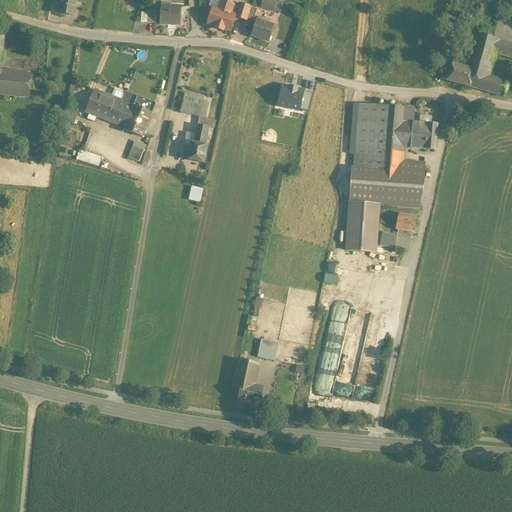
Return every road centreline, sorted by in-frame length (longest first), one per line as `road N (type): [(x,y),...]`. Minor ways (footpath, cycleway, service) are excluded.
road 1 (unclassified): [(511,105),(340,84),(216,43),(78,34),(0,13)]
road 2 (secondary): [(34,389),(260,433),(511,457)]
road 3 (track): [(452,96),(372,443)]
road 4 (unclassified): [(34,389),(25,511)]
